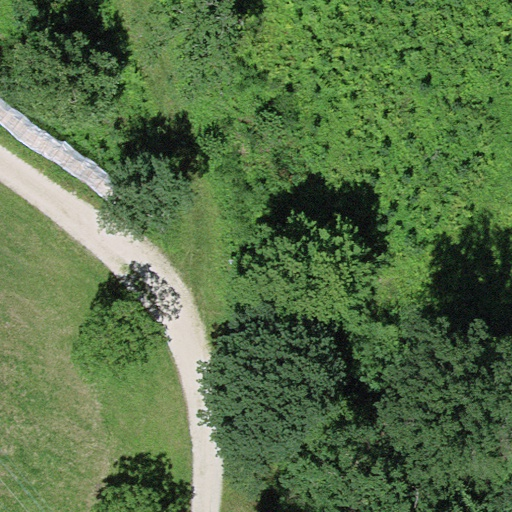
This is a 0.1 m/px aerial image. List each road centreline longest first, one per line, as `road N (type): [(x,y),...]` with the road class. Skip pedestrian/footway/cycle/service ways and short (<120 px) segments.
road 1 (track): [(0,163),(155,281),(201,358),(208,511)]
road 2 (track): [(134,0),(195,185),(201,289),(187,335)]
